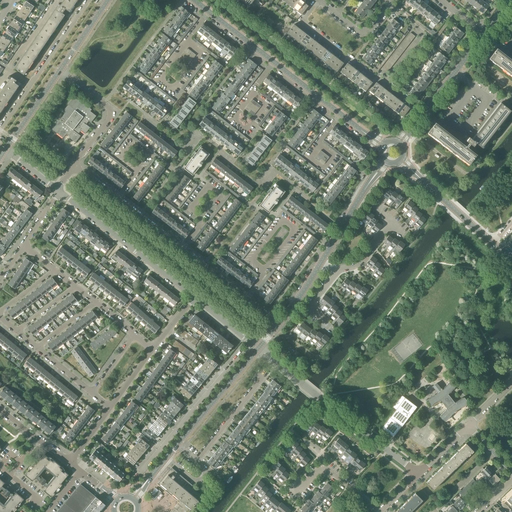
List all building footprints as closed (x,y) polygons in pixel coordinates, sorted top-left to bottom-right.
[(58,5),(14,69),(24,75),(65,15),(67,17),(70,13),(69,12),(77,0),(63,0),(60,6),(58,5)] [(298,11),(304,3),(300,0),(299,0),(294,8),(298,11)] [(370,8),(374,3),(369,0),(364,0),(362,2),(370,8)] [(416,10),(422,2),(420,0),(415,0),(411,6),(413,8),(414,7),(416,9),(415,10),(416,10)] [(478,10),(484,2),(480,0),(477,0),(473,6),(478,10)] [(30,12),(34,7),(26,1),(22,7),(30,12)] [(366,13),(370,8),(362,2),(359,7),(366,13)] [(421,14),(427,5),(422,2),(416,10),(418,12),(419,11),(421,13),(420,14),(421,14)] [(483,14),(489,6),(484,2),(478,10),(483,14)] [(302,14),(308,6),(304,3),(298,11),(302,14)] [(425,18),(432,9),(427,5),(421,14),(423,16),(424,15),(426,17),(425,17),(425,18)] [(190,13),(182,7),(181,6),(180,8),(181,9),(178,12),(177,11),(186,18),(190,13)] [(27,17),(30,12),(22,7),(19,12),(27,17)] [(362,18),(366,13),(359,7),(355,12),(362,18)] [(430,21),(437,13),(432,9),(425,18),(428,20),(428,19),(431,21),(430,21)] [(182,23),(186,18),(177,11),(176,13),(177,14),(175,17),(173,16),(182,23)] [(23,22),(27,17),(19,12),(15,17),(23,22)] [(437,13),(430,21),(433,23),(436,25),(442,17),(437,13)] [(178,28),(182,23),(173,16),(172,18),(173,19),(171,22),(178,28)] [(20,27),(23,22),(15,17),(12,22),(20,27)] [(389,24),(397,31),(399,28),(401,25),(393,19),(389,24)] [(178,28),(171,22),(170,21),(169,23),(170,23),(167,27),(166,26),(174,33),(178,28)] [(17,32),(20,27),(12,22),(9,27),(17,32)] [(208,27),(205,25),(206,24),(204,22),(198,31),(203,35),(209,26),(208,27)] [(397,31),(389,24),(385,29),(393,35),(395,33),(395,32),(397,30),(397,31)] [(292,36),(298,28),(294,25),(288,33),(292,36)] [(171,37),(174,33),(166,26),(165,27),(166,28),(163,32),(171,37)] [(213,31),(210,29),(211,27),(209,26),(203,35),(207,39),(214,30),(213,31)] [(13,37),(17,32),(9,27),(5,32),(13,37)] [(451,32),(460,39),(464,34),(455,27),(453,30),(454,30),(452,33),(451,32)] [(296,39),(302,31),(298,28),(292,36),(296,39)] [(391,37),(393,35),(385,29),(381,34),(390,40),(392,38),(391,37)] [(218,35),(215,32),(216,31),(214,30),(207,39),(212,42),(218,35)] [(300,42),(307,34),(302,31),(296,39),(300,42)] [(10,42),(13,37),(5,32),(2,37),(10,42)] [(456,44),(460,39),(451,32),(449,35),(450,35),(448,37),(447,37),(448,38),(456,44)] [(171,41),(164,35),(163,34),(161,35),(163,36),(160,40),(159,39),(167,46),(167,45),(169,44),(171,41)] [(223,39),(219,36),(220,35),(219,34),(218,35),(212,42),(217,46),(224,38),(224,37),(223,39)] [(304,46),(311,38),(307,34),(300,42),(304,46)] [(390,40),(381,34),(377,39),(386,45),(388,43),(387,42),(389,40),(390,40)] [(0,42),(6,47),(10,42),(2,37),(0,39),(0,42)] [(456,44),(448,38),(447,37),(446,40),(444,42),(448,45),(452,49),(456,44)] [(228,43),(224,40),(225,39),(224,38),(217,46),(222,50),(229,41),(228,43)] [(309,49),(315,41),(311,38),(304,46),(309,49)] [(163,51),(167,46),(159,39),(158,40),(159,41),(156,44),(155,44),(163,51)] [(386,45),(377,39),(374,44),(382,50),(384,48),(383,47),(385,45),(386,45)] [(232,46),(229,44),(230,42),(229,41),(222,50),(227,54),(234,45),(233,45),(232,46)] [(313,52),(319,44),(315,41),(309,49),(313,52)] [(452,49),(448,45),(444,42),(442,44),(442,45),(440,48),(448,54),(452,49)] [(160,56),(163,51),(155,44),(154,45),(155,46),(153,49),(151,48),(151,49),(160,56)] [(317,55),(323,47),(319,44),(313,52),(317,55)] [(382,50),(374,44),(370,49),(378,55),(380,53),(380,52),(381,50),(382,50)] [(237,50),(234,48),(235,46),(234,45),(227,54),(232,58),(237,50)] [(321,58),(327,50),(323,47),(317,55),(321,58)] [(156,60),(160,56),(151,49),(150,50),(151,51),(149,54),(148,53),(156,60)] [(378,55),(370,49),(366,53),(374,60),(376,57),(378,55)] [(497,49),(489,59),(496,64),(502,70),(509,75),(511,77),(511,60),(511,59),(504,54),(497,49)] [(325,62),(331,54),(327,50),(321,58),(325,62)] [(152,65),(156,60),(148,53),(147,55),(148,56),(145,59),(144,58),(152,65)] [(374,60),(366,53),(362,59),(371,65),(373,63),(372,62),(374,60)] [(444,64),(448,59),(439,53),(437,55),(438,56),(436,58),(435,57),(435,58),(444,64)] [(328,66),(335,57),(331,54),(325,62),(324,63),(328,66)] [(339,60),(335,57),(328,66),(332,69),(333,68),(339,60)] [(149,70),(152,65),(144,58),(143,60),(144,61),(141,64),(140,63),(144,66),(149,70)] [(440,69),(444,64),(435,58),(433,60),(434,61),(432,63),(432,62),(431,63),(440,69)] [(253,70),(257,65),(250,60),(246,64),(253,70)] [(333,68),(337,71),(344,63),(339,60),(333,68)] [(223,69),(224,67),(222,66),(215,61),(211,65),(219,71),(221,68),(223,69)] [(430,61),(426,66),(428,67),(436,74),(440,69),(431,63),(430,61)] [(149,70),(144,66),(140,63),(139,65),(140,65),(137,69),(145,75),(149,70)] [(345,74),(352,67),(347,63),(341,71),(345,74)] [(253,70),(246,64),(245,64),(243,65),(245,66),(242,69),(249,75),(253,70)] [(220,72),(219,71),(211,65),(208,70),(215,76),(217,73),(219,74),(220,72)] [(350,78),(356,70),(352,67),(345,74),(350,78)] [(432,79),(436,74),(428,67),(426,70),(425,73),(424,72),(432,79)] [(249,75),(242,69),(241,68),(240,70),(241,71),(238,74),(246,80),(249,75)] [(216,77),(215,76),(208,70),(204,75),(211,81),(214,77),(215,78),(216,77)] [(354,81),(360,73),(356,70),(350,78),(354,81)] [(429,84),(432,79),(424,72),(422,75),(423,75),(421,78),(420,77),(429,84)] [(246,80),(238,74),(237,73),(236,75),(237,76),(234,79),(242,85),(246,80)] [(273,78),(270,76),(271,74),(270,73),(263,82),(268,86),(273,78)] [(358,84),(364,76),(360,73),(354,81),(358,84)] [(212,82),(211,81),(204,75),(200,80),(207,86),(210,82),(211,83),(212,82)] [(0,113),(21,84),(11,77),(9,76),(8,78),(9,79),(0,93),(0,113)] [(362,87),(368,79),(364,76),(358,84),(362,87)] [(276,80),(277,79),(275,77),(274,78),(273,78),(268,86),(273,89),(278,82),(276,80)] [(425,89),(429,84),(420,77),(418,80),(419,80),(417,83),(416,82),(425,89)] [(242,85),(234,79),(233,78),(232,80),(233,80),(231,84),(238,89),(242,85)] [(362,87),(366,91),(372,83),(368,79),(362,87)] [(134,84),(129,80),(123,87),(127,90),(126,91),(127,92),(128,91),(134,84)] [(209,87),(207,86),(200,80),(196,85),(204,90),(206,87),(208,88),(209,87)] [(283,86),(280,83),(281,82),(279,81),(278,82),(273,89),(277,93),(283,86)] [(374,94),(381,86),(376,82),(370,90),(374,94)] [(421,94),(425,89),(416,82),(414,85),(415,85),(413,87),(412,87),(421,94)] [(238,89),(231,84),(230,83),(228,84),(229,85),(227,89),(234,94),(238,89)] [(133,95),(139,88),(134,84),(128,91),(132,94),(131,95),(132,96),(133,95)] [(288,89),(285,87),(286,86),(284,84),(283,86),(277,93),(282,97),(288,89)] [(205,91),(204,90),(196,85),(193,89),(200,95),(202,92),(204,93),(205,91)] [(378,97),(385,89),(381,86),(374,94),(378,97)] [(417,99),(421,94),(412,87),(410,90),(411,90),(409,93),(417,99)] [(138,99),(144,91),(139,88),(133,95),(136,98),(136,99),(137,100),(138,99)] [(234,94),(227,89),(226,88),(224,89),(226,90),(223,93),(230,99),(234,94)] [(293,93),(290,91),(291,89),(289,88),(288,90),(288,89),(282,97),(287,101),(293,93)] [(201,96),(200,95),(193,89),(189,94),(196,100),(199,97),(200,98),(201,96)] [(383,100),(389,92),(385,89),(378,97),(383,100)] [(143,103),(149,95),(144,91),(138,99),(141,101),(140,103),(142,104),(143,103)] [(298,97),(295,95),(296,93),(294,92),(293,93),(287,101),(292,104),(298,97)] [(387,103),(393,95),(389,92),(383,100),(387,103)] [(230,99),(223,93),(222,93),(221,94),(222,95),(219,98),(227,104),(230,99)] [(148,106),(153,99),(149,95),(143,103),(146,105),(145,106),(147,107),(148,106)] [(391,107),(397,99),(393,95),(387,103),(391,107)] [(91,111),(92,109),(75,96),(64,110),(66,112),(62,117),(61,116),(51,129),(63,138),(67,133),(70,136),(69,138),(76,142),(81,136),(81,135),(81,136),(77,133),(80,129),(85,133),(85,134),(90,127),(85,124),(88,120),(91,122),(91,123),(96,116),(91,111)] [(303,101),(299,98),(300,97),(299,96),(298,97),(292,104),(297,108),(303,101)] [(227,104),(219,98),(218,97),(217,99),(218,100),(216,103),(223,109),(227,104)] [(176,128),(196,103),(190,98),(169,125),(173,127),(173,126),(176,128)] [(153,110),(158,103),(153,99),(148,106),(151,109),(150,110),(152,111),(153,110)] [(395,110),(401,102),(397,99),(391,107),(395,110)] [(223,109),(216,103),(214,102),(213,104),(214,105),(212,108),(219,114),(223,109)] [(399,113),(405,105),(401,102),(395,110),(399,113)] [(157,114),(163,106),(158,103),(153,110),(156,113),(155,114),(156,115),(157,114)] [(432,127),(427,133),(434,139),(441,144),(448,149),(455,154),(462,160),(469,165),(477,155),(470,149),(467,148),(470,144),(473,146),(476,143),(482,148),(488,140),(493,133),(499,126),(505,118),(511,111),(501,104),(495,111),(490,118),(484,126),(478,133),(473,140),(467,136),(464,140),(465,141),(463,144),(456,139),(449,133),(448,132),(442,128),(435,123),(432,127)] [(403,116),(410,108),(405,105),(399,113),(403,116)] [(162,117),(168,110),(163,106),(157,114),(161,116),(160,117),(161,119),(162,117)] [(318,120),(321,116),(314,110),(313,109),(312,110),(313,111),(310,115),(318,120)] [(288,118),(287,117),(280,111),(276,116),(285,123),(283,122),(286,119),(287,120),(288,118)] [(123,117),(129,121),(132,117),(127,112),(123,117)] [(318,120),(310,115),(309,114),(308,115),(309,116),(307,120),(314,125),(318,120)] [(284,124),(285,123),(276,116),(272,121),(281,128),(280,127),(282,123),(284,124)] [(125,126),(129,121),(123,117),(119,122),(125,126)] [(204,129),(210,121),(205,117),(199,125),(203,127),(202,128),(203,130),(204,129)] [(314,125),(307,120),(305,119),(304,120),(305,121),(303,124),(310,130),(314,125)] [(209,132),(215,125),(210,121),(204,129),(207,131),(206,132),(208,133),(209,132)] [(280,129),(281,128),(272,121),(268,126),(277,133),(276,132),(278,128),(280,129)] [(121,131),(125,126),(119,122),(116,127),(121,131)] [(140,132),(144,126),(140,122),(135,128),(140,132)] [(310,130),(303,124),(302,123),(300,125),(302,126),(299,129),(306,135),(310,130)] [(214,136),(220,129),(215,125),(209,132),(212,135),(211,136),(213,137),(214,136)] [(334,137),(339,130),(336,127),(337,126),(336,125),(334,127),(329,133),(334,137)] [(145,135),(149,130),(144,126),(140,132),(145,135)] [(276,134),(277,133),(268,126),(264,131),(272,137),(275,133),(276,134)] [(118,136),(121,131),(116,127),(112,131),(118,136)] [(306,135),(299,129),(298,128),(297,130),(298,131),(295,134),(303,140),(306,135)] [(339,141),(344,133),(341,131),(342,129),(340,128),(339,130),(334,137),(339,141)] [(219,140),(224,132),(220,129),(214,136),(217,139),(216,140),(218,141),(219,140)] [(149,139),(154,133),(149,130),(145,135),(149,139)] [(114,140),(118,136),(112,131),(108,136),(114,140)] [(223,144),(229,136),(224,132),(219,140),(222,142),(221,143),(222,145),(223,144)] [(347,133),(345,132),(344,133),(339,141),(343,144),(349,137),(346,135),(347,133)] [(154,143),(159,137),(154,133),(149,139),(154,143)] [(303,140),(295,134),(294,133),(293,135),(294,136),(292,139),(299,145),(303,140)] [(252,166),(272,140),(266,135),(245,162),(248,164),(249,163),(252,166)] [(110,145),(114,140),(108,136),(105,141),(110,145)] [(228,147),(234,140),(229,136),(223,144),(227,146),(226,147),(227,149),(228,147)] [(348,148),(355,140),(354,141),(351,138),(352,137),(350,136),(349,137),(343,144),(348,148)] [(159,146),(163,141),(159,137),(154,143),(159,146)] [(299,145),(292,139),(290,138),(289,139),(290,140),(288,144),(295,150),(299,145)] [(233,151),(239,144),(234,140),(228,147),(232,150),(231,151),(232,152),(233,151)] [(353,152),(360,143),(359,145),(356,142),(357,141),(355,140),(348,148),(353,152)] [(106,150),(110,145),(105,141),(101,146),(106,150)] [(164,150),(168,144),(163,141),(159,146),(164,150)] [(358,156),(365,147),(364,148),(360,146),(361,144),(360,143),(353,152),(358,156)] [(168,154),(173,148),(168,144),(164,150),(168,154)] [(238,155),(244,147),(239,144),(233,151),(236,154),(235,155),(237,156),(238,155)] [(358,156),(363,160),(369,152),(368,152),(365,150),(366,148),(365,147),(358,156)] [(168,154),(173,157),(173,158),(178,152),(173,148),(168,154)] [(201,164),(208,155),(200,149),(183,169),(192,176),(200,167),(201,167),(201,166),(202,166),(202,165),(201,164)] [(279,166),(285,158),(280,154),(274,162),(277,164),(276,166),(278,167),(279,166)] [(97,160),(93,157),(92,157),(88,162),(93,166),(97,160)] [(215,168),(220,162),(215,158),(211,164),(215,168)] [(284,169),(290,162),(285,158),(279,166),(282,168),(281,169),(283,170),(284,169)] [(98,170),(102,164),(97,160),(93,166),(98,170)] [(220,171),(225,166),(220,162),(215,168),(220,171)] [(289,173),(294,166),(290,162),(284,169),(287,172),(286,173),(288,174),(289,173)] [(102,173),(107,168),(102,164),(98,170),(102,173)] [(161,173),(165,168),(159,164),(155,169),(161,173)] [(356,173),(358,172),(355,170),(349,165),(345,171),(353,177),(354,177),(352,176),(355,172),(356,173)] [(225,175),(229,170),(225,166),(220,171),(225,175)] [(293,177),(299,169),(294,166),(289,173),(292,176),(291,177),(292,178),(293,177)] [(107,177),(111,171),(107,168),(102,173),(107,177)] [(13,179),(17,173),(12,169),(6,176),(9,178),(10,177),(13,179)] [(157,178),(161,173),(155,169),(152,174),(157,178)] [(298,181),(304,173),(299,169),(293,177),(297,179),(296,181),(297,182),(298,181)] [(230,179),(234,173),(229,170),(225,175),(230,179)] [(112,181),(116,175),(111,171),(107,177),(112,181)] [(353,178),(353,177),(345,171),(341,175),(350,182),(350,181),(349,180),(351,177),(353,178)] [(18,183),(22,177),(17,173),(13,179),(18,183)] [(234,183),(239,177),(234,173),(230,179),(234,183)] [(303,184),(309,177),(304,173),(298,181),(302,183),(301,184),(302,186),(303,184)] [(154,183),(157,178),(152,174),(148,178),(154,183)] [(116,184),(121,179),(116,175),(112,181),(116,184)] [(186,184),(190,179),(184,175),(180,179),(186,184)] [(349,183),(350,182),(341,175),(337,180),(346,187),(346,186),(345,185),(347,182),(349,183)] [(23,187),(27,181),(22,177),(18,183),(23,187)] [(239,186),(244,181),(239,177),(234,183),(239,186)] [(308,188),(314,181),(309,177),(303,184),(306,187),(305,188),(307,189),(308,188)] [(150,187),(154,183),(148,178),(144,183),(150,187)] [(121,188),(126,183),(121,179),(116,184),(121,188)] [(182,188),(186,184),(180,179),(176,184),(182,188)] [(345,188),(346,187),(337,180),(333,185),(342,192),(343,191),(341,190),(344,187),(345,188)] [(28,190),(33,185),(27,181),(23,187),(28,190)] [(244,190),(248,184),(244,181),(239,186),(244,190)] [(313,192),(318,184),(314,181),(308,188),(311,191),(310,192),(312,193),(313,192)] [(146,192),(150,187),(144,183),(141,188),(146,192)] [(178,193),(182,188),(176,184),(173,189),(178,193)] [(244,190),(249,194),(253,188),(248,184),(244,190)] [(33,194),(38,188),(33,185),(28,190),(33,194)] [(341,193),(342,192),(333,185),(330,190),(338,197),(339,196),(337,195),(340,192),(341,193)] [(277,202),(284,193),(276,186),(259,207),(268,213),(275,204),(276,204),(277,204),(277,203),(277,202)] [(38,188),(33,194),(38,198),(43,192),(38,188)] [(143,197),(146,192),(141,188),(137,193),(143,197)] [(175,198),(178,193),(173,189),(169,194),(175,198)] [(388,199),(392,193),(388,189),(382,195),(386,198),(383,202),(385,204),(388,200),(388,199)] [(338,198),(338,197),(330,190),(326,195),(334,202),(335,201),(334,200),(336,196),(338,198)] [(394,201),(398,195),(393,191),(392,193),(388,199),(392,201),(389,205),(390,206),(393,202),(394,201)] [(139,202),(143,197),(137,193),(133,197),(139,202)] [(171,203),(175,198),(169,194),(165,198),(171,203)] [(399,205),(404,198),(399,194),(398,195),(394,201),(397,204),(394,207),(396,209),(399,205)] [(334,202),(326,195),(322,199),(330,205),(332,201),(334,202)] [(291,205),(295,200),(290,196),(286,201),(291,205)] [(238,208),(242,203),(236,199),(232,204),(238,208)] [(296,209),(300,203),(295,200),(291,205),(296,209)] [(408,213),(413,206),(414,204),(409,200),(404,207),(408,210),(404,215),(405,216),(408,213)] [(300,213),(305,207),(300,203),(296,209),(300,213)] [(234,213),(238,208),(232,204),(228,208),(234,213)] [(161,210),(157,207),(156,206),(152,212),(157,216),(161,210)] [(412,218),(417,211),(418,210),(413,206),(408,213),(411,215),(408,220),(409,222),(412,218)] [(305,216),(310,211),(305,207),(300,213),(305,216)] [(60,213),(66,217),(69,212),(63,208),(60,213)] [(230,217),(234,213),(228,208),(225,213),(230,217)] [(23,214),(28,218),(32,213),(26,209),(23,214)] [(162,220),(166,214),(161,210),(157,216),(162,220)] [(310,220),(314,214),(310,211),(305,216),(310,220)] [(416,223),(421,216),(422,215),(417,211),(412,218),(415,220),(411,225),(413,226),(416,223)] [(261,221),(265,216),(259,212),(255,217),(261,221)] [(368,224),(373,217),(374,216),(369,212),(364,218),(368,221),(364,226),(365,227),(368,224)] [(28,218),(23,214),(21,213),(18,218),(25,223),(28,218)] [(62,222),(66,217),(60,213),(56,218),(62,222)] [(227,222),(230,217),(225,213),(221,218),(227,222)] [(166,223),(171,218),(166,214),(162,220),(166,223)] [(315,224),(319,218),(314,214),(310,220),(315,224)] [(420,226),(426,220),(421,216),(416,223),(419,225),(416,229),(418,230),(421,227),(420,226)] [(257,226),(261,221),(255,217),(252,221),(257,226)] [(372,229),(377,222),(378,221),(373,217),(368,224),(371,227),(367,231),(369,233),(372,229)] [(21,228),(25,223),(18,218),(14,223),(16,224),(21,228)] [(59,227),(62,222),(56,218),(53,223),(59,227)] [(171,227),(175,221),(171,218),(166,223),(171,227)] [(223,227),(227,222),(221,218),(217,223),(223,227)] [(319,227),(324,222),(319,218),(315,224),(319,227)] [(176,231),(180,225),(175,221),(171,227),(176,231)] [(254,230),(257,226),(252,221),(248,226),(254,230)] [(81,232),(86,226),(81,222),(76,228),(81,232)] [(319,227),(324,231),(329,226),(324,222),(319,227)] [(372,238),(382,226),(377,222),(372,229),(375,231),(371,236),(372,238)] [(60,228),(59,227),(53,223),(49,228),(57,233),(60,228)] [(219,232),(223,227),(217,223),(214,227),(219,232)] [(17,233),(21,228),(16,224),(12,229),(17,233)] [(181,234),(185,229),(180,225),(176,231),(181,234)] [(86,236),(91,230),(86,226),(81,232),(86,236)] [(250,235),(254,230),(248,226),(244,231),(250,235)] [(53,238),(57,233),(49,228),(46,233),(52,237),(53,238)] [(214,237),(218,232),(212,228),(208,233),(214,237)] [(14,238),(17,233),(12,229),(8,234),(14,238)] [(185,238),(190,233),(185,229),(181,234),(185,238)] [(91,240),(96,234),(91,230),(86,236),(91,240)] [(246,240),(250,235),(244,231),(241,236),(246,240)] [(48,242),(52,237),(46,233),(42,238),(48,242)] [(210,242),(214,237),(208,233),(204,238),(210,242)] [(10,243),(14,238),(8,234),(5,239),(10,243)] [(96,244),(101,238),(96,234),(91,240),(96,244)] [(242,245),(246,240),(241,236),(237,240),(242,245)] [(314,245),(317,240),(312,236),(308,240),(314,245)] [(393,237),(392,238),(389,236),(383,242),(387,245),(384,249),(386,250),(389,246),(388,246),(389,245),(395,238),(393,237)] [(101,248),(106,242),(101,238),(96,244),(101,248)] [(206,247),(210,242),(204,238),(201,242),(206,247)] [(395,248),(399,242),(395,238),(389,245),(393,248),(390,252),(391,253),(394,249),(395,248)] [(6,247),(10,243),(5,239),(1,243),(6,247)] [(239,249),(242,245),(237,240),(233,245),(239,249)] [(310,249),(314,245),(308,240),(304,245),(310,249)] [(399,242),(395,248),(399,251),(396,254),(397,255),(400,252),(405,245),(400,241),(399,242)] [(106,242),(101,248),(106,252),(111,246),(106,242)] [(203,251),(206,247),(201,242),(197,247),(203,251)] [(235,254),(239,249),(233,245),(229,250),(235,254)] [(306,254),(310,249),(304,245),(301,250),(306,254)] [(61,247),(60,246),(58,249),(59,250),(57,253),(62,257),(66,251),(61,247)] [(306,254),(301,250),(299,249),(297,250),(299,252),(297,255),(302,259),(306,254)] [(118,261),(123,255),(117,250),(113,256),(112,256),(111,257),(111,258),(116,262),(118,260),(118,261)] [(66,261),(71,255),(66,251),(62,257),(66,261)] [(71,265),(76,259),(71,255),(66,261),(71,265)] [(123,264),(127,258),(123,255),(118,261),(123,264)] [(299,264),(302,259),(297,255),(293,259),(299,264)] [(371,268),(376,261),(377,260),(372,256),(367,263),(370,266),(367,270),(368,272),(371,268)] [(221,266),(225,260),(220,257),(216,262),(221,266)] [(22,264),(29,268),(33,263),(26,258),(22,264)] [(128,268),(132,262),(127,258),(123,264),(128,268)] [(76,269),(81,263),(76,259),(71,265),(76,269)] [(295,269),(299,264),(293,259),(289,264),(295,269)] [(226,270),(230,264),(225,260),(221,266),(226,270)] [(375,273),(380,266),(381,265),(376,261),(371,268),(374,271),(370,275),(372,277),(375,273)] [(133,272),(138,266),(132,262),(128,268),(133,272)] [(81,273),(86,266),(81,263),(76,269),(81,273)] [(26,273),(29,268),(22,264),(19,269),(26,273)] [(234,265),(233,266),(230,264),(226,270),(230,273),(235,268),(236,267),(234,265)] [(291,273),(295,269),(289,264),(286,269),(291,273)] [(86,266),(81,273),(86,277),(91,270),(86,266)] [(138,276),(143,270),(138,266),(133,272),(138,276)] [(379,277),(385,270),(380,266),(375,273),(378,276),(375,279),(377,280),(380,277),(379,277)] [(239,271),(235,268),(230,273),(235,277),(239,271)] [(22,279),(26,273),(19,269),(15,274),(22,279)] [(288,278),(291,273),(286,269),(282,274),(288,278)] [(240,281),(244,275),(239,271),(235,277),(240,281)] [(94,273),(93,272),(90,276),(91,277),(89,279),(94,283),(99,277),(94,273)] [(19,284),(22,279),(15,274),(12,279),(19,284)] [(149,285),(154,279),(149,275),(144,281),(149,285)] [(245,284),(249,279),(244,275),(240,281),(245,284)] [(279,280),(285,285),(288,280),(283,275),(279,280)] [(99,287),(104,281),(99,277),(94,283),(99,287)] [(52,288),(57,284),(52,278),(47,282),(52,288)] [(347,288),(351,282),(346,278),(341,285),(344,288),(341,292),(343,293),(346,289),(347,288)] [(15,289),(19,284),(12,279),(8,284),(15,289)] [(154,289),(159,283),(154,279),(149,285),(154,289)] [(250,288),(254,282),(249,279),(245,284),(250,288)] [(275,285),(281,289),(285,285),(279,280),(275,285)] [(104,291),(109,284),(104,281),(99,287),(104,291)] [(352,291),(357,285),(352,281),(351,282),(347,288),(350,291),(347,294),(349,296),(352,292),(351,292),(352,291)] [(47,292),(52,288),(47,282),(42,286),(47,292)] [(159,293),(164,287),(159,283),(154,289),(159,293)] [(109,294),(114,288),(109,284),(104,291),(109,294)] [(358,293),(362,288),(357,284),(357,285),(352,291),(356,294),(353,297),(354,298),(358,295),(357,294),(358,293)] [(281,289),(275,285),(272,290),(277,294),(281,289)] [(42,296),(47,292),(42,286),(37,289),(42,296)] [(363,297),(368,290),(363,286),(362,288),(358,293),(362,296),(359,300),(360,301),(363,297)] [(164,297),(169,291),(164,287),(159,293),(164,297)] [(114,298),(119,292),(114,288),(109,294),(114,298)] [(37,299),(42,296),(37,289),(33,293),(37,299)] [(268,295),(273,299),(277,294),(272,290),(268,295)] [(170,301),(174,295),(169,291),(164,297),(170,301)] [(119,302),(123,296),(119,292),(114,298),(119,302)] [(32,303),(37,299),(33,293),(28,297),(32,303)] [(67,298),(72,305),(77,301),(72,295),(67,298)] [(130,301),(132,298),(129,295),(126,298),(123,296),(119,302),(123,306),(128,300),(130,301)] [(174,295),(170,301),(175,305),(180,299),(174,295)] [(268,295),(264,300),(270,304),(273,299),(268,295)] [(322,309),(325,306),(330,299),(325,295),(319,301),(323,304),(320,308),(322,309)] [(28,307),(32,303),(28,297),(23,301),(28,307)] [(67,309),(72,305),(67,298),(62,302),(67,309)] [(328,311),(334,304),(334,303),(330,299),(325,306),(328,308),(324,313),(325,314),(328,311)] [(23,311),(28,307),(23,301),(18,304),(23,311)] [(62,312),(67,309),(62,302),(57,306),(62,312)] [(131,313),(137,307),(132,302),(127,308),(131,313)] [(18,314),(23,311),(18,304),(13,308),(18,314)] [(332,316),(337,309),(338,308),(334,304),(328,311),(332,313),(328,318),(329,319),(332,316)] [(57,316),(62,312),(57,306),(53,310),(57,316)] [(160,312),(165,316),(169,311),(167,310),(169,308),(166,306),(160,312)] [(136,317),(141,311),(137,307),(131,313),(136,317)] [(13,318),(18,314),(13,308),(8,312),(13,318)] [(336,321),(341,314),(342,313),(337,309),(332,316),(335,318),(332,323),(333,324),(336,321)] [(52,320),(57,316),(53,310),(48,313),(52,320)] [(97,317),(97,316),(93,311),(87,315),(92,321),(97,317)] [(141,321),(146,315),(141,311),(136,317),(141,321)] [(48,324),(52,320),(48,313),(43,317),(48,324)] [(346,318),(344,316),(341,314),(336,321),(339,323),(336,327),(338,328),(341,324),(346,318)] [(87,325),(92,321),(87,315),(83,319),(87,325)] [(151,319),(147,316),(146,315),(141,321),(145,325),(151,319)] [(200,319),(197,316),(195,315),(188,322),(193,327),(200,319)] [(43,327),(48,324),(43,317),(38,321),(43,327)] [(82,329),(87,325),(83,319),(78,322),(82,329)] [(150,329),(155,323),(151,319),(145,325),(150,329)] [(198,330),(204,323),(200,319),(193,327),(198,330)] [(38,331),(43,327),(38,321),(33,325),(38,331)] [(78,333),(82,329),(78,322),(73,326),(78,333)] [(302,333),(308,326),(302,322),(297,329),(301,332),(298,335),(299,336),(302,333)] [(155,323),(150,329),(155,333),(160,327),(155,323)] [(203,334),(209,326),(204,323),(198,330),(203,334)] [(33,335),(38,331),(33,325),(28,329),(33,335)] [(73,336),(78,333),(73,326),(68,330),(73,336)] [(207,338),(214,330),(209,326),(203,334),(207,338)] [(308,336),(312,330),(308,326),(302,333),(305,336),(303,339),(304,340),(307,337),(308,336)] [(107,332),(110,336),(113,334),(114,336),(117,333),(112,327),(107,332)] [(313,338),(318,332),(313,329),(312,330),(308,336),(311,338),(308,342),(310,343),(313,340),(312,339),(313,338)] [(68,340),(73,336),(68,330),(63,334),(68,340)] [(213,342),(219,334),(214,330),(207,338),(213,342)] [(319,341),(323,335),(318,331),(318,332),(313,338),(317,341),(314,345),(315,346),(318,342),(319,341)] [(111,337),(110,336),(107,332),(101,336),(105,340),(107,338),(108,340),(111,337)] [(63,344),(68,340),(63,334),(58,337),(63,344)] [(217,346),(224,338),(219,334),(213,342),(217,346)] [(324,345),(329,338),(324,334),(323,335),(319,341),(323,344),(320,347),(321,349),(324,345)] [(106,342),(105,340),(101,336),(96,340),(99,345),(102,343),(103,344),(106,342)] [(58,348),(63,344),(58,337),(53,341),(58,348)] [(222,350),(228,342),(224,338),(217,346),(222,350)] [(7,349),(12,343),(8,339),(2,345),(7,349)] [(100,346),(99,345),(96,340),(90,344),(94,349),(96,347),(97,348),(100,346)] [(53,351),(58,348),(53,341),(48,345),(53,351)] [(228,342),(222,350),(227,354),(233,346),(228,342)] [(12,353),(17,347),(12,343),(7,349),(12,353)] [(81,351),(79,349),(78,346),(70,352),(74,357),(81,351)] [(17,357),(22,351),(17,347),(12,353),(17,357)] [(172,358),(176,353),(170,349),(166,354),(172,358)] [(22,351),(17,357),(22,361),(27,355),(22,351)] [(78,362),(85,356),(81,351),(74,357),(78,362)] [(168,363),(172,358),(166,354),(163,359),(168,363)] [(82,367),(89,361),(85,356),(78,362),(82,367)] [(29,367),(35,361),(30,357),(24,363),(29,367)] [(214,368),(218,365),(209,357),(205,361),(214,368)] [(165,368),(168,363),(163,359),(159,363),(165,368)] [(34,371),(39,365),(35,361),(29,367),(34,371)] [(86,372),(93,366),(89,361),(82,367),(86,372)] [(211,372),(214,368),(205,361),(202,365),(211,372)] [(161,372),(165,368),(159,363),(156,368),(161,372)] [(39,375),(44,369),(39,365),(34,371),(39,375)] [(208,376),(211,372),(202,365),(199,369),(208,376)] [(93,366),(86,372),(90,377),(97,372),(93,366)] [(158,377),(161,372),(156,368),(152,373),(158,377)] [(44,379),(49,373),(44,369),(39,375),(44,379)] [(205,380),(208,376),(199,369),(196,373),(205,380)] [(49,383),(54,377),(49,373),(44,379),(49,383)] [(154,382),(158,377),(152,373),(149,378),(154,382)] [(201,384),(205,380),(196,373),(193,376),(201,384)] [(198,388),(201,384),(193,376),(189,380),(198,388)] [(53,387),(59,381),(54,377),(49,383),(53,387)] [(151,387),(154,382),(149,378),(145,383),(151,387)] [(273,380),(272,380),(270,379),(270,380),(271,381),(269,385),(277,392),(280,389),(279,388),(281,386),(273,380)] [(195,392),(198,388),(189,380),(186,384),(195,392)] [(58,391),(63,385),(59,381),(53,387),(58,391)] [(455,387),(450,382),(450,381),(444,388),(442,385),(439,387),(436,384),(433,387),(437,393),(435,395),(428,399),(431,406),(441,400),(448,408),(445,410),(440,416),(445,421),(451,415),(459,408),(467,404),(464,397),(456,402),(454,403),(447,394),(449,393),(455,387)] [(147,392),(151,387),(145,383),(142,388),(147,392)] [(192,395),(195,392),(186,384),(183,388),(192,395)] [(63,395),(68,389),(63,385),(58,391),(63,395)] [(275,395),(277,392),(269,385),(266,389),(264,387),(263,388),(265,390),(264,390),(265,391),(272,397),(274,394),(275,395)] [(17,396),(12,391),(5,386),(0,391),(0,394),(11,403),(17,396)] [(144,397),(147,392),(142,388),(138,393),(144,397)] [(188,399),(192,395),(183,388),(180,392),(188,399)] [(68,399),(73,393),(68,389),(63,395),(68,399)] [(274,398),(272,397),(265,391),(262,395),(260,394),(259,395),(261,396),(261,397),(269,403),(271,401),(274,398)] [(79,398),(78,397),(73,393),(68,399),(73,403),(74,404),(76,402),(75,401),(76,399),(77,401),(79,398)] [(140,402),(144,397),(138,393),(135,398),(140,402)] [(394,410),(380,429),(392,438),(416,406),(400,395),(391,407),(394,410)] [(30,406),(25,402),(17,396),(11,403),(24,414),(30,406)] [(261,397),(260,398),(258,396),(257,397),(259,399),(256,402),(265,409),(268,406),(267,405),(269,403),(261,397)] [(180,409),(184,405),(175,398),(171,402),(180,409)] [(134,410),(138,406),(132,401),(128,406),(134,410)] [(177,413),(180,409),(171,402),(168,406),(177,413)] [(263,412),(265,409),(256,402),(253,406),(252,405),(251,406),(252,407),(252,408),(260,414),(262,412),(263,412)] [(43,416),(38,412),(30,406),(24,414),(37,424),(43,416)] [(85,411),(91,415),(95,410),(89,406),(85,411)] [(130,415),(134,410),(128,406),(125,411),(130,415)] [(174,417),(177,413),(168,406),(165,409),(174,417)] [(252,408),(251,409),(250,407),(249,408),(251,410),(248,413),(256,420),(259,417),(258,416),(260,414),(252,408)] [(170,421),(174,417),(165,409),(162,413),(170,421)] [(87,420),(91,415),(85,411),(81,416),(87,420)] [(126,420),(130,415),(125,411),(121,415),(126,420)] [(167,424),(170,421),(162,413),(158,417),(167,424)] [(254,423),(256,420),(248,413),(244,417),(243,416),(242,417),(244,418),(243,419),(251,425),(253,423),(254,423)] [(123,425),(126,420),(121,415),(117,420),(123,425)] [(56,426),(51,422),(43,416),(37,424),(50,434),(56,426)] [(83,425),(87,420),(81,416),(78,420),(83,425)] [(164,428),(167,424),(158,417),(155,421),(164,428)] [(243,419),(243,420),(241,418),(240,419),(239,420),(241,422),(239,424),(248,431),(250,428),(249,427),(251,425),(243,419)] [(80,429),(83,425),(78,420),(74,425),(80,429)] [(119,429),(123,425),(117,420),(113,425),(119,429)] [(310,430),(315,424),(311,420),(305,427),(305,426),(302,430),(303,431),(307,427),(310,430)] [(161,432),(164,428),(155,421),(152,425),(161,432)] [(315,433),(321,426),(317,423),(315,424),(310,430),(307,434),(308,435),(312,430),(315,433)] [(235,430),(242,436),(244,434),(245,434),(248,431),(239,424),(236,428),(234,427),(233,428),(235,429),(235,430)] [(76,434),(80,429),(74,425),(70,430),(76,434)] [(115,434),(119,429),(113,425),(110,430),(115,434)] [(158,436),(161,432),(152,425),(149,428),(158,436)] [(321,436),(327,429),(322,425),(321,426),(315,433),(312,437),(314,438),(318,433),(321,436)] [(154,440),(158,436),(149,428),(146,432),(154,440)] [(324,436),(327,439),(333,432),(328,428),(327,429),(321,436),(318,439),(320,441),(324,436)] [(235,430),(234,431),(232,429),(231,430),(233,432),(230,435),(239,442),(241,439),(241,438),(242,436),(235,430)] [(72,439),(76,434),(70,430),(67,434),(72,439)] [(112,439),(115,434),(110,430),(106,434),(112,439)] [(69,444),(72,439),(67,434),(63,439),(69,444)] [(108,444),(112,439),(106,434),(102,439),(108,444)] [(236,446),(239,442),(230,435),(227,439),(225,438),(224,439),(226,440),(226,441),(234,447),(236,445),(236,446)] [(149,446),(147,444),(149,441),(143,436),(141,438),(139,437),(136,441),(137,442),(146,450),(149,446)] [(338,449),(344,442),(339,438),(333,445),(333,444),(330,448),(332,449),(334,446),(338,449)] [(225,440),(224,441),(222,439),(222,440),(223,442),(221,446),(229,453),(232,449),(231,449),(233,446),(234,447),(226,441),(225,440)] [(293,451),(298,445),(299,444),(294,440),(288,446),(285,450),(286,451),(290,448),(293,451)] [(143,453),(146,450),(137,442),(134,446),(143,453)] [(343,453),(348,447),(349,446),(344,442),(338,449),(335,452),(336,453),(339,450),(343,453)] [(452,457),(459,464),(473,451),(466,444),(452,457)] [(297,456),(301,450),(302,449),(298,445),(293,451),(292,452),(292,451),(289,455),(290,456),(293,453),(297,456)] [(140,457),(143,453),(134,446),(131,450),(140,457)] [(227,456),(229,453),(221,446),(217,450),(216,448),(215,449),(217,451),(216,451),(224,457),(226,455),(227,456)] [(347,458),(352,451),(348,447),(343,453),(342,454),(342,453),(339,457),(340,458),(343,455),(346,457),(347,458)] [(94,461),(100,453),(96,449),(89,457),(94,461)] [(137,461),(140,457),(131,450),(128,454),(137,461)] [(216,451),(216,452),(214,450),(213,451),(215,453),(212,457),(221,464),(224,461),(222,460),(224,457),(216,451)] [(300,461),(305,455),(306,454),(301,450),(297,456),(296,457),(295,457),(292,460),(294,461),(297,458),(300,461)] [(351,462),(356,456),(357,455),(352,451),(347,458),(346,457),(343,461),(345,462),(348,459),(351,462)] [(98,464),(104,457),(100,453),(94,461),(98,464)] [(45,467),(45,466),(54,474),(56,476),(55,478),(50,483),(44,490),(52,497),(55,493),(54,492),(58,487),(59,488),(62,485),(61,483),(68,475),(65,472),(64,473),(61,471),(62,470),(60,467),(61,466),(54,460),(53,462),(50,459),(49,460),(47,458),(48,457),(44,454),(37,463),(35,462),(32,466),(33,466),(29,471),(28,471),(25,474),(33,481),(43,468),(44,467),(45,467)] [(133,465),(137,461),(128,454),(124,457),(125,458),(123,461),(128,466),(131,463),(133,465)] [(305,455),(300,461),(299,462),(296,465),(298,466),(301,463),(304,466),(310,459),(305,455)] [(355,467),(361,460),(356,456),(351,462),(350,463),(350,462),(347,466),(349,467),(352,464),(355,467)] [(102,468),(108,460),(104,457),(98,464),(102,468)] [(221,464),(212,457),(209,461),(207,459),(206,460),(208,462),(207,462),(211,465),(210,467),(218,473),(223,466),(221,464)] [(446,477),(459,464),(452,457),(439,470),(446,477)] [(106,471),(113,464),(108,460),(102,468),(106,471)] [(276,471),(280,465),(281,464),(277,460),(271,467),(271,466),(268,470),(269,471),(273,468),(276,471)] [(360,471),(365,464),(361,460),(355,467),(352,470),(353,471),(356,468),(360,471)] [(110,475),(117,467),(113,464),(106,471),(110,475)] [(280,476),(284,470),(285,469),(280,465),(276,471),(275,472),(272,475),(273,476),(276,473),(280,476)] [(492,475),(490,473),(492,471),(487,466),(484,469),(482,468),(480,471),(481,472),(486,478),(486,477),(488,479),(492,475)] [(115,478),(121,471),(117,467),(110,475),(115,478)] [(186,491),(192,485),(172,468),(168,471),(171,473),(169,476),(167,474),(160,483),(180,501),(181,502),(183,500),(188,494),(189,493),(188,492),(186,491)] [(277,482),(280,478),(284,481),(289,474),(284,470),(280,476),(279,477),(278,477),(275,480),(277,482)] [(433,489),(446,477),(439,470),(426,482),(433,489)] [(121,471),(115,478),(119,482),(125,474),(121,471)] [(489,480),(494,486),(500,480),(495,474),(493,476),(492,475),(488,479),(488,478),(489,480)] [(6,505),(4,507),(0,503),(0,488),(5,483),(0,479),(0,511),(10,511),(12,510),(13,511),(17,508),(15,507),(20,502),(21,503),(24,499),(16,492),(6,505)] [(258,491),(263,486),(264,484),(260,480),(254,487),(251,490),(253,492),(255,489),(258,491)] [(330,493),(334,497),(335,495),(331,492),(334,488),(328,483),(324,487),(330,493)] [(81,511),(84,509),(90,503),(95,496),(84,487),(81,484),(56,511),(81,511)] [(262,496),(267,491),(268,490),(263,486),(258,491),(257,492),(254,496),(255,497),(258,493),(262,496)] [(330,493),(324,487),(320,492),(325,497),(326,498),(330,501),(331,500),(327,497),(330,493)] [(155,498),(160,492),(156,488),(150,495),(155,498)] [(188,494),(197,503),(199,501),(198,500),(201,496),(192,489),(189,493),(188,494)] [(266,501),(271,496),(272,495),(267,491),(262,496),(261,498),(261,497),(258,501),(259,502),(262,499),(266,501)] [(325,497),(320,492),(318,491),(314,496),(321,501),(321,502),(324,505),(326,503),(322,500),(325,497)] [(401,507),(406,511),(410,511),(422,500),(415,493),(401,507)] [(193,508),(197,503),(188,494),(183,500),(193,508)] [(87,511),(98,511),(100,511),(105,505),(95,496),(84,509),(87,511)] [(270,507),(275,500),(271,496),(266,501),(265,503),(265,502),(262,506),(263,507),(266,504),(269,506),(270,507)] [(321,502),(321,501),(314,496),(310,501),(316,505),(317,506),(317,507),(320,510),(322,508),(318,505),(321,502)] [(453,504),(457,508),(458,507),(460,509),(466,504),(459,497),(453,504)] [(191,510),(193,508),(183,500),(181,502),(179,505),(188,511),(190,509),(191,510)] [(274,510),(280,503),(275,500),(270,507),(269,506),(266,510),(268,511),(271,508),(274,510)] [(316,505),(310,501),(309,500),(305,504),(314,511),(316,511),(313,509),(316,505)] [(281,511),(286,506),(281,502),(280,503),(274,510),(272,511),(275,511),(277,510),(279,511),(281,511)]
